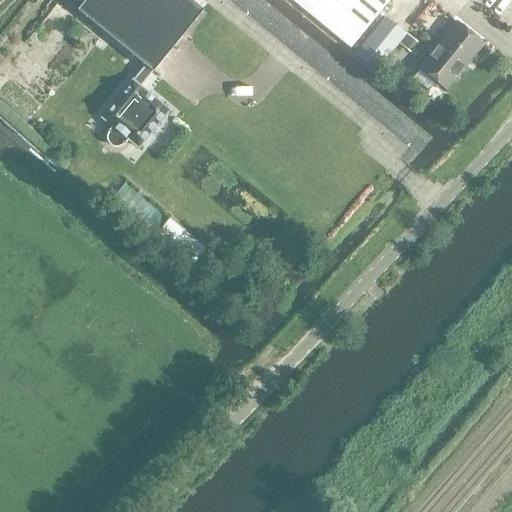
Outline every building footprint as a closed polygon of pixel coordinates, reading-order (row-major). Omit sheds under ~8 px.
[(144,66),(132,80),(140,87),(202,10),(189,0),(84,0),(76,10),(144,66)] [(389,0),(291,0),(350,48),(389,0)] [(387,19),(358,55),(377,71),(406,34),(387,19)] [(427,92),(435,81),(445,89),(483,44),(455,21),(418,68),(420,69),(411,80),(427,92)] [(132,80),(101,118),(112,127),(109,131),(107,136),(107,139),(108,142),(109,145),(112,147),(115,149),(119,149),(121,148),(124,147),(127,143),(128,141),(138,148),(165,115),(169,110),(140,87),(132,80)]
